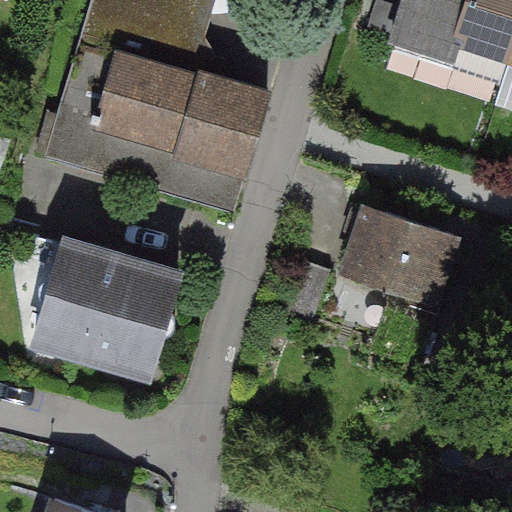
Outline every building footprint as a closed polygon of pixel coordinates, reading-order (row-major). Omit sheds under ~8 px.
[(0,0),(0,10),(6,13),(9,0),(0,0)] [(252,150),(291,25),(213,0),(107,0),(78,95),(252,150)] [(511,78),(511,0),(479,0),(458,66),(511,83),(511,78)] [(471,241),(363,208),(335,301),(443,334),(471,241)] [(33,342),(99,359),(126,257),(61,240),(33,342)] [(99,359),(164,377),(192,275),(126,257),(99,359)] [(97,511),(42,493),(35,511),(97,511)]
